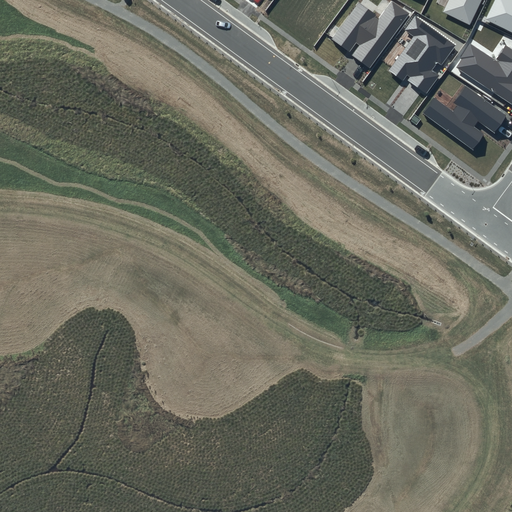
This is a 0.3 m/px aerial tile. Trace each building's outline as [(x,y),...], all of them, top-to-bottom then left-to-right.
[(449,0),(443,12),(469,25),(481,0),(449,0)] [(511,0),(495,0),(486,20),(511,32),(511,0)] [(409,14),(391,1),(379,17),(358,2),(332,39),(349,52),(356,43),(359,45),(352,55),(370,68),(409,14)] [(456,45),(415,16),(405,30),(413,36),(389,71),(403,81),(407,76),(410,77),(407,81),(426,95),(440,76),(432,70),(438,62),(441,65),(456,45)] [(511,49),(505,45),(495,60),(471,44),(455,67),(511,104),(511,49)] [(452,112),(433,98),(422,113),(472,149),(483,134),(473,127),(478,121),(494,133),(506,116),(465,86),(453,102),(457,106),(452,112)] [(274,412),(245,399),(235,421),(264,433),(274,412)]
